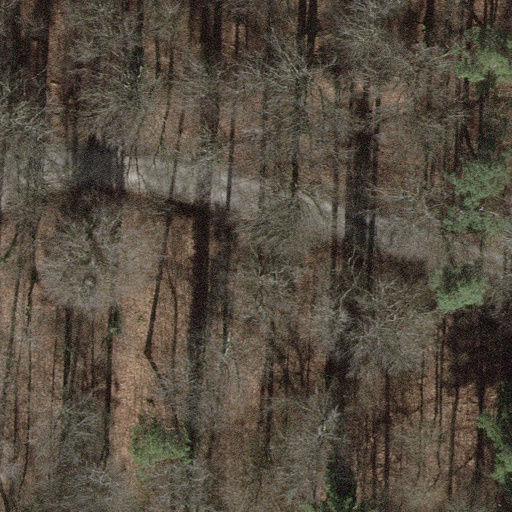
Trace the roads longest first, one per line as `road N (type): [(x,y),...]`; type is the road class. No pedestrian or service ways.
road 1 (track): [(108,166),(197,120),(511,71)]
road 2 (track): [(511,269),(108,166)]
